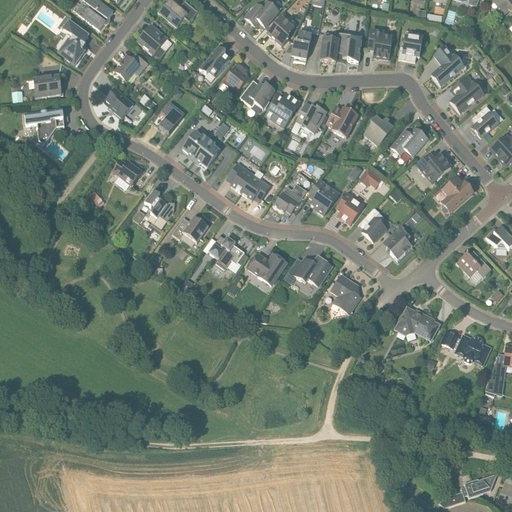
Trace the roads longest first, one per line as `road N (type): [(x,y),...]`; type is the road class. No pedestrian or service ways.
road 1 (residential): [(400,281),(386,283),(328,238),(258,229),(97,127),(85,103),(86,80),(144,0)]
road 2 (residential): [(504,196),(405,81),(278,74),(199,0)]
road 3 (track): [(0,418),(142,444),(326,438)]
road 4 (track): [(326,438),(511,464)]
road 5 (track): [(326,438),(348,355),(395,285)]
